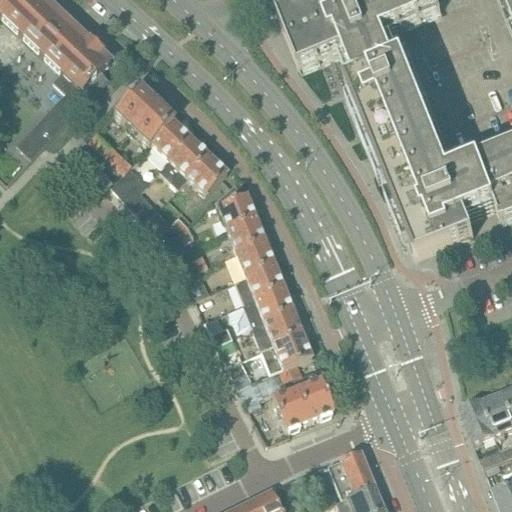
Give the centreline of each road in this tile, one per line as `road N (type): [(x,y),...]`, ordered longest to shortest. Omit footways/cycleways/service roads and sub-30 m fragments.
road 1 (secondary): [(111,0),(264,154),(294,199),(357,335)]
road 2 (secondary): [(397,319),(330,181),(271,100),(209,35)]
road 3 (residential): [(194,511),(367,432)]
road 4 (residential): [(397,319),(511,270)]
